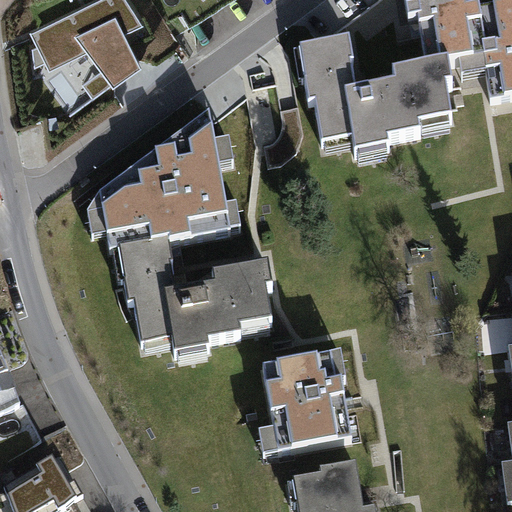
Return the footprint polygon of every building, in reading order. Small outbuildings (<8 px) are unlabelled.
[(146,23),(130,0),(93,0),(31,31),(51,72),(89,53),(115,87),(144,67),(127,34),(146,23)] [(426,76),(443,74),(461,71),(464,84),(490,80),(495,105),(511,102),(511,13),(464,21),(460,0),(403,0),(408,29),(418,27),(426,76)] [(347,47),(295,55),(304,112),(312,111),(319,152),(350,147),(353,163),(385,157),(384,150),(417,145),(415,135),(447,130),(442,96),(447,96),(443,74),(426,76),(389,82),(391,94),(353,100),(348,73),(351,73),(347,47)] [(117,258),(167,248),(231,237),(209,115),(98,194),(110,259),(117,258)] [(167,248),(117,258),(127,313),(134,311),(141,351),(172,345),(176,363),(207,357),(206,350),(240,343),(239,335),(270,330),(264,296),(271,295),(267,272),(210,282),(212,292),(173,299),(168,272),(172,272),(167,248)] [(511,348),(508,349),(511,375),(511,426),(508,427),(511,454),(511,463),(501,466),(508,505),(511,504),(511,348)] [(0,420),(22,413),(0,354),(0,420)] [(266,466),(356,449),(339,360),(266,373),(277,435),(261,438),(266,466)] [(4,489),(12,511),(71,511),(86,504),(77,489),(70,493),(52,462),(4,489)] [(374,511),(375,510),(363,511),(362,511),(355,467),(320,473),(321,479),(294,484),(299,511),(374,511)]
